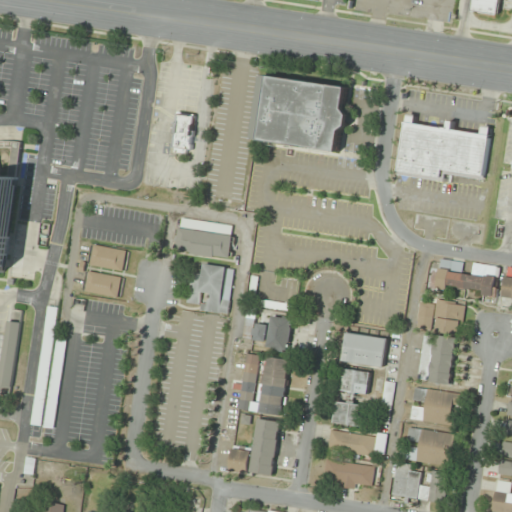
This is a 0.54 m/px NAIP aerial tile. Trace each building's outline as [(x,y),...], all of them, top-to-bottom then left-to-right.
[(498,0),(497,14),(471,10),(472,0),(498,0)] [(253,140),(338,152),(341,131),(348,126),(350,115),(345,109),(348,88),(263,75),(253,140)] [(176,112),(195,115),(192,131),(194,131),(193,137),(191,137),(190,145),(191,145),(191,150),(186,149),(185,155),(172,153),(173,148),(172,147),(174,134),(173,134),(176,112)] [(396,174),(442,182),(443,173),(482,179),(490,127),(481,126),(480,134),(452,130),(453,122),(448,121),(447,128),(414,123),(415,114),(405,113),(396,174)] [(0,141),(7,141),(21,143),(3,275),(0,274),(0,141)] [(177,253),(232,259),(235,226),(181,220),(177,253)] [(92,245),(125,251),(121,271),(89,265),(92,245)] [(495,295),(498,267),(475,264),(474,274),(465,273),(466,263),(440,260),(437,288),(495,295)] [(229,315),(236,269),(204,264),(203,275),(192,273),(188,303),(206,305),(205,312),(229,315)] [(511,300),(511,268),(508,268),(503,300),(511,300)] [(87,271),(120,277),(116,298),(84,292),(87,271)] [(461,335),(466,305),(422,298),(417,329),(461,335)] [(46,306),(57,308),(40,426),(30,425),(46,306)] [(271,316),(282,318),(283,316),(288,317),(288,319),(291,320),(289,327),(291,328),(289,344),(287,343),(286,351),(283,351),(283,353),(276,352),(276,349),(265,348),(271,316)] [(0,385),(11,387),(20,323),(7,321),(5,335),(0,334),(0,385)] [(252,328),(255,329),(256,323),(267,325),(264,343),(252,341),(253,336),(251,335),(252,328)] [(340,361),(345,333),(386,339),(382,367),(340,361)] [(423,333),(433,335),(426,381),(416,379),(423,333)] [(65,339),(55,337),(42,427),(52,429),(65,339)] [(245,354),(259,356),(251,411),(237,409),(245,354)] [(262,365),(264,366),(266,357),(289,361),(288,370),(287,370),(285,379),(286,379),(284,397),(285,397),(284,406),(283,406),(281,416),(258,412),(255,411),(256,403),(255,402),(258,383),(259,384),(262,365)] [(366,394),(369,373),(338,368),(335,390),(348,391),(348,394),(355,395),(355,393),(366,394)] [(383,381),(394,383),(387,424),(377,423),(383,381)] [(414,405),(411,420),(457,427),(462,394),(416,387),(414,405)] [(335,401),(346,402),(346,400),(353,402),(353,404),(364,406),(361,427),(331,423),(335,401)] [(257,419),(280,422),(279,432),(277,432),(276,440),(277,440),(275,458),(274,458),(272,466),(273,466),(272,476),(250,472),(257,419)] [(407,445),(405,460),(451,467),(456,433),(410,427),(407,445)] [(329,431),(374,437),(371,457),(326,450),(329,431)] [(375,433),(385,434),(382,455),(372,453),(375,433)] [(511,476),(511,442),(504,441),(499,474),(511,476)] [(232,449),(250,452),(247,474),(228,471),(232,449)] [(325,460),(374,467),(371,487),(354,484),(354,490),(336,487),(337,481),(323,479),(325,460)] [(393,497),(447,505),(451,475),(432,473),(430,487),(420,485),(423,467),(398,464),(393,497)] [(511,511),(511,493),(511,488),(511,482),(497,480),(492,511),(511,511)] [(65,511),(66,505),(50,503),(49,511),(65,511)]
